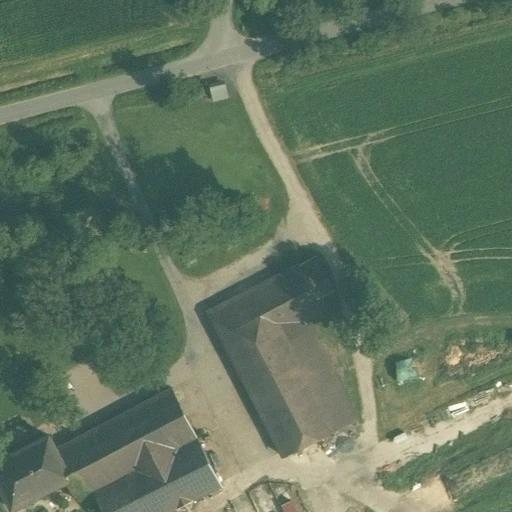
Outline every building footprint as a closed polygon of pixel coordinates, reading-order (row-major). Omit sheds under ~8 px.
[(315,257),(210,313),(284,457),(334,431),(277,321),(300,309),(333,291),(315,257)] [(300,309),(277,321),(334,431),(358,418),(300,309)] [(407,358),(406,379),(427,379),(427,359),(407,358)] [(173,390),(56,450),(70,480),(79,499),(93,492),(198,440),(173,390)] [(0,486),(12,510),(70,480),(56,450),(48,437),(34,444),(31,440),(3,455),(5,459),(0,462),(0,486)] [(198,440),(93,492),(97,499),(104,511),(173,511),(223,487),(198,440)] [(264,511),(254,489),(235,498),(241,511),(264,511)] [(308,511),(303,498),(290,503),(293,511),(308,511)]
